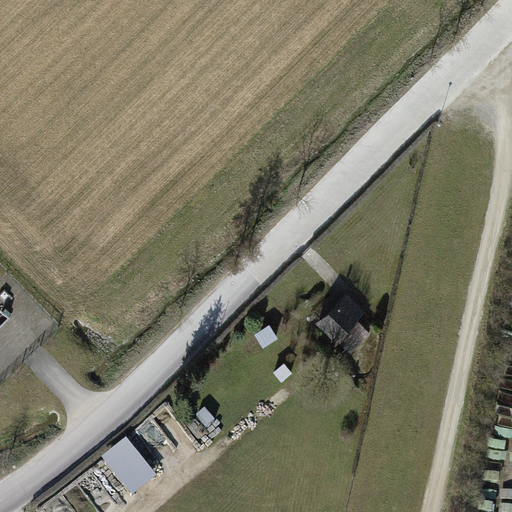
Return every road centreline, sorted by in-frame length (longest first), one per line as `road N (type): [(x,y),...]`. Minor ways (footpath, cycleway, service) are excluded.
road 1 (residential): [(0,498),(40,475),(511,17)]
road 2 (track): [(511,151),(430,511)]
